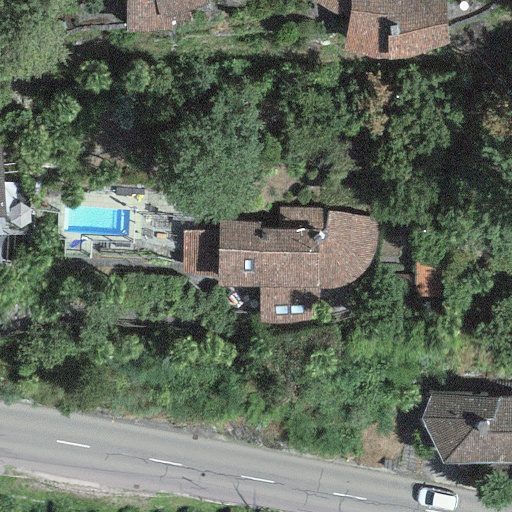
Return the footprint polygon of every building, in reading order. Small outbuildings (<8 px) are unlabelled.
[(125,0),(125,33),(168,31),(193,21),(189,12),(210,4),(208,0),(125,0)] [(347,21),(343,52),(373,59),(388,61),(409,60),(447,45),(445,1),(422,2),(422,0),(309,0),(347,21)] [(218,276),(217,287),(258,288),(260,323),(274,324),(289,323),(304,320),(317,318),(318,290),(329,290),(344,287),(353,282),(363,273),(370,263),(376,249),(377,237),(377,226),(377,219),(326,212),(320,209),(278,208),(277,229),(259,229),(260,223),(218,223),(217,231),(218,276)] [(183,277),(218,276),(217,231),(182,232),(183,277)] [(419,418),(442,465),(511,463),(511,392),(431,392),(419,418)]
